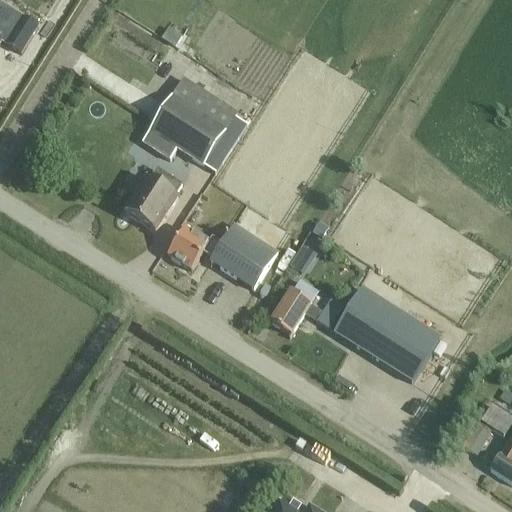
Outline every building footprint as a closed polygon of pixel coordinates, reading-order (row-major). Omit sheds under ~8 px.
[(139,0),(109,55),(153,80),(198,0),(139,0)] [(280,0),(279,4),(272,0),(265,0),(256,17),(270,24),(270,25),(284,33),(301,0),(280,0)] [(0,48),(2,46),(21,58),(38,31),(17,18),(7,34),(0,29),(0,48)] [(202,54),(211,58),(204,76),(221,82),(236,43),(209,34),(202,54)] [(132,101),(134,103),(141,93),(112,72),(105,81),(92,72),(84,84),(123,113),(132,101)] [(149,135),(141,149),(171,168),(180,155),(204,171),(217,179),(247,134),(233,125),(227,136),(172,100),(149,135)] [(105,102),(99,112),(113,121),(120,110),(105,102)] [(176,200),(182,190),(156,173),(150,183),(148,182),(125,218),(156,237),(178,201),(176,200)] [(255,294),(278,257),(234,229),(222,249),(212,243),(208,248),(184,233),(167,260),(191,275),(203,255),(213,262),(210,266),(255,294)] [(362,293),(334,337),(413,387),(441,343),(362,293)] [(329,334),(342,312),(329,304),(321,317),(308,308),(308,309),(291,298),(271,329),(290,341),(304,318),(329,334)] [(511,422),(492,409),(481,427),(503,441),(511,427),(511,422)] [(306,457),(319,436),(301,425),(288,446),(306,457)] [(476,432),(464,451),(476,458),(488,439),(476,432)] [(511,441),(500,460),(490,475),(511,488),(511,441)] [(299,511),(285,503),(279,511),(299,511)]
